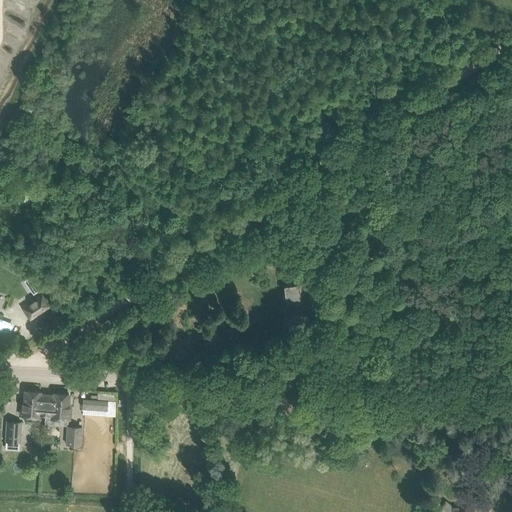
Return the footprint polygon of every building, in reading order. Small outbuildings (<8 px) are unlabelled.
[(442,160),(440,173),(455,175),(457,162),(442,160)] [(398,199),(405,193),(401,187),(393,193),(398,199)] [(503,197),(494,196),(494,203),(509,204),(509,199),(503,198),(503,197)] [(345,267),(332,270),(335,288),(349,285),(345,267)] [(214,301),(232,293),(225,274),(206,282),(214,301)] [(27,278),(25,280),(34,293),(40,288),(44,286),(45,286),(42,281),(39,283),(37,284),(36,282),(31,275),(27,278)] [(298,282),(284,284),(286,304),(302,302),(301,295),(311,294),(309,276),(297,277),(298,282)] [(42,295),(23,308),(24,309),(30,318),(30,319),(49,306),(42,295)] [(2,319),(0,328),(11,331),(13,322),(2,319)] [(40,417),(40,415),(45,415),(47,394),(40,394),(40,391),(26,389),(24,402),(22,401),(21,415),(40,417)] [(50,416),(50,417),(69,419),(70,405),(68,405),(69,393),(54,392),(54,395),(47,394),(45,415),(50,416)] [(107,400),(83,399),(83,407),(106,409),(107,400)] [(6,441),(20,441),(21,422),(7,421),(6,441)] [(81,444),(82,426),(68,426),(67,443),(81,444)] [(446,501),(441,507),(447,511),(474,511),(475,509),(453,507),(446,501)]
